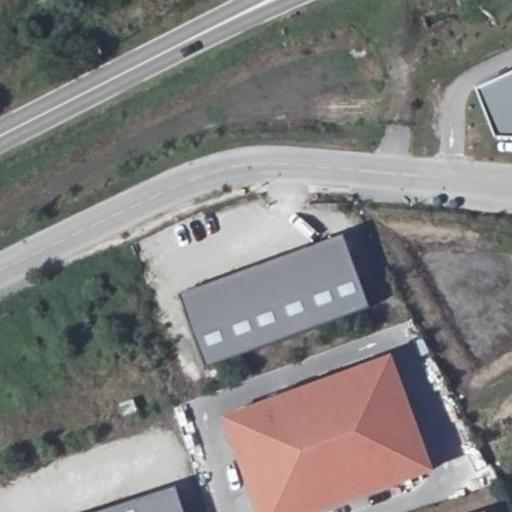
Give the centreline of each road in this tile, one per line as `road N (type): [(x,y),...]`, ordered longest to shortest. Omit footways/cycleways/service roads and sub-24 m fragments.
road 1 (unclassified): [(0,282),(210,168),(511,176)]
road 2 (primary): [(273,0),(0,140)]
